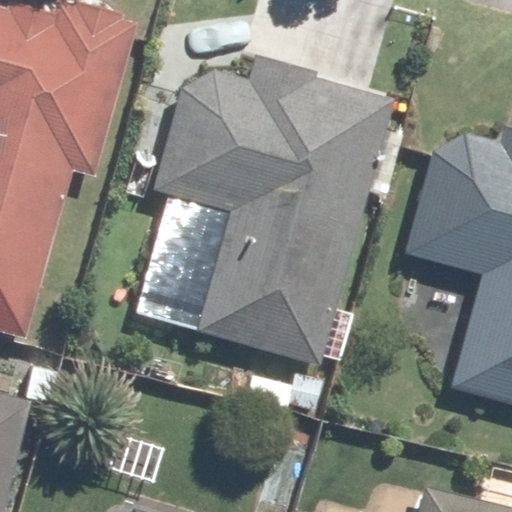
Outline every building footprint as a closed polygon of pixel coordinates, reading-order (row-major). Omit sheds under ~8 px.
[(85,177),(132,16),(76,0),(47,0),(43,13),(0,1),(0,277),(28,286),(62,171),(85,177)] [(123,314),(310,365),(383,99),(305,77),(307,70),(245,53),(239,77),(205,67),(170,87),(142,191),(155,195),(123,314)] [(439,391),(511,409),(511,134),(430,113),(392,258),(468,278),(439,391)] [(0,483),(21,396),(0,391),(0,483)] [(511,511),(511,505),(412,482),(405,511),(511,511)]
